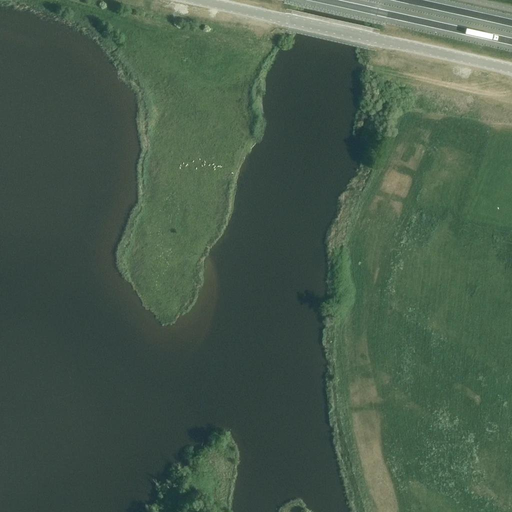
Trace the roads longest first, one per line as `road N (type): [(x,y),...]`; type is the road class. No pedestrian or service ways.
road 1 (unclassified): [(195,0),(511,70)]
road 2 (trunk): [(318,0),(511,43)]
